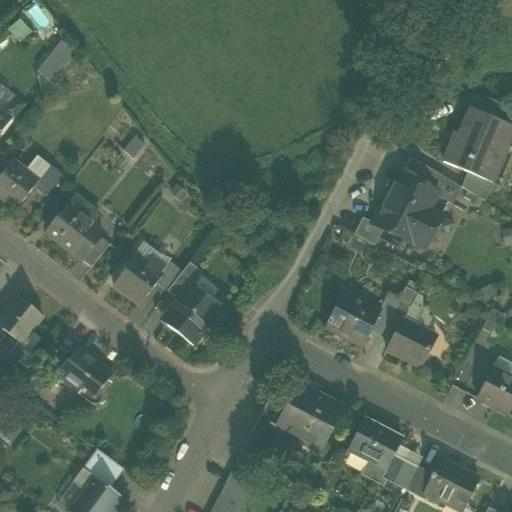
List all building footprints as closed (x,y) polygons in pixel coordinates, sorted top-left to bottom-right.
[(13,30),(24,40),(35,30),(24,19),(13,30)] [(51,84),(74,54),(60,42),(36,72),(51,84)] [(0,105),(10,93),(1,86),(0,87),(0,105)] [(464,173),(490,184),(511,131),(511,126),(470,109),(459,135),(455,133),(442,163),(464,173)] [(0,131),(9,120),(0,113),(0,131)] [(123,154),(133,161),(144,147),(134,139),(123,154)] [(36,157),(25,172),(37,182),(49,167),(36,157)] [(398,176),(430,192),(439,175),(408,157),(398,176)] [(38,182),(37,182),(25,172),(12,162),(0,177),(0,199),(15,211),(33,188),(38,182)] [(33,188),(46,198),(62,177),(49,167),(37,182),(38,182),(33,188)] [(458,187),(483,201),(490,184),(464,173),(458,187)] [(383,230),(411,244),(412,243),(418,230),(431,236),(441,217),(428,211),(437,195),(430,192),(398,176),(397,177),(404,181),(394,201),(388,199),(383,210),(379,211),(372,224),(383,230)] [(83,201),(76,211),(93,225),(101,216),(83,201)] [(48,234),(71,253),(93,225),(76,211),(70,206),(48,234)] [(353,236),(375,247),(383,230),(372,224),(362,219),(353,236)] [(104,234),(93,225),(71,253),(82,262),(101,238),(104,234)] [(511,229),(501,231),(504,248),(511,246),(511,229)] [(418,230),(412,243),(424,249),(431,236),(418,230)] [(82,262),(91,269),(111,245),(101,238),(82,262)] [(144,243),(134,256),(146,264),(152,257),(164,266),(168,262),(170,259),(158,254),(144,243)] [(113,285),(140,305),(156,283),(161,276),(159,274),(164,266),(152,257),(146,264),(134,256),(113,285)] [(156,283),(167,292),(182,273),(168,262),(164,266),(159,274),(161,276),(156,283)] [(189,264),(182,273),(167,292),(177,300),(189,285),(191,287),(202,273),(189,264)] [(490,284),(476,291),(482,303),(496,296),(490,284)] [(161,322),(193,347),(210,325),(204,320),(215,306),(191,287),(189,285),(177,300),(161,322)] [(399,300),(411,306),(416,295),(417,293),(406,287),(399,300)] [(364,308),(366,304),(344,293),(326,329),(360,347),(371,327),(379,311),(377,310),(375,314),(364,308)] [(382,333),(386,325),(399,300),(388,294),(379,311),(371,327),(382,333)] [(403,321),(424,332),(431,319),(427,317),(431,311),(422,307),(421,297),(416,295),(411,306),(403,321)] [(0,318),(0,329),(5,334),(19,345),(29,332),(41,317),(16,298),(0,318)] [(411,306),(399,300),(386,325),(397,331),(402,321),(403,321),(411,306)] [(377,310),(366,304),(364,308),(375,314),(377,310)] [(204,320),(210,325),(221,310),(215,306),(204,320)] [(481,330),(491,335),(501,315),(491,310),(481,330)] [(385,352),(419,369),(435,338),(424,332),(403,321),(402,321),(397,331),(385,352)] [(39,340),(29,332),(19,345),(5,334),(0,340),(0,359),(12,369),(16,364),(26,351),(28,353),(39,340)] [(75,395),(88,405),(92,407),(97,406),(100,403),(102,400),(101,395),(98,392),(110,376),(85,357),(87,354),(77,346),(55,374),(77,391),(75,395)] [(28,353),(26,351),(16,364),(26,371),(36,359),(28,353)] [(511,365),(497,358),(491,370),(511,381),(511,365)] [(476,399),(508,415),(511,408),(511,381),(491,370),(476,399)] [(319,450),(321,450),(342,410),(296,385),(288,401),(294,404),(281,429),(294,436),(297,431),(322,444),(319,450)] [(236,468),(255,478),(281,429),(294,404),(288,401),(274,394),(236,468)] [(10,420),(0,430),(0,436),(10,445),(22,431),(10,420)] [(362,473),(380,482),(381,479),(386,468),(393,455),(398,446),(401,440),(363,421),(349,449),(369,459),(362,473)] [(398,446),(393,455),(405,461),(418,467),(422,459),(398,446)] [(342,463),(362,473),(369,459),(349,449),(342,463)] [(96,450),(82,469),(93,478),(109,489),(123,470),(96,450)] [(381,479),(392,485),(405,461),(393,455),(386,468),(381,479)] [(433,475),(418,467),(405,461),(392,485),(405,491),(422,500),(426,492),(425,492),(433,475)] [(449,502),(463,509),(478,479),(462,471),(461,474),(440,463),(433,475),(425,492),(426,492),(448,504),(449,502)] [(82,469),(72,483),(83,491),(93,478),(82,469)] [(233,473),(227,484),(247,494),(252,484),(233,473)] [(109,489),(93,478),(83,491),(68,511),(112,511),(122,499),(109,489)] [(68,511),(83,491),(72,483),(56,505),(64,511),(68,511)] [(227,484),(221,495),(241,505),(247,494),(227,484)] [(221,495),(216,505),(228,511),(237,511),(241,505),(221,495)]
